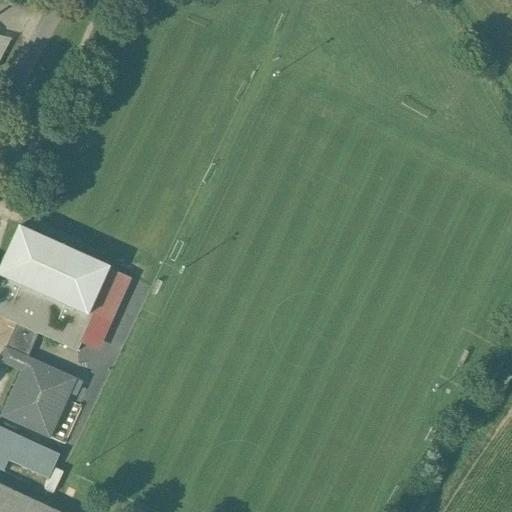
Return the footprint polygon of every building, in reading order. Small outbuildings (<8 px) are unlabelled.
[(0,317),(17,325),(39,335),(78,352),(95,314),(90,312),(110,268),(20,227),(0,270),(0,317)] [(6,347),(29,357),(39,335),(17,325),(6,347)] [(29,357),(6,347),(0,362),(22,371),(2,416),(51,439),(77,379),(29,357)] [(0,470),(3,472),(9,461),(49,479),(60,456),(0,428),(0,470)] [(0,511),(58,511),(0,485),(0,511)]
